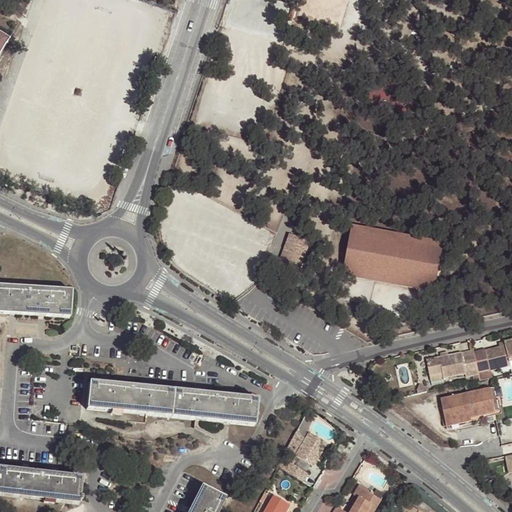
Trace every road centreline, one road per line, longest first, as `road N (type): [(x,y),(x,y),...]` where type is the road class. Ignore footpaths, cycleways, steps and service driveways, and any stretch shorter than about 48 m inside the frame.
road 1 (residential): [(309,374),(363,350),(511,318)]
road 2 (secondary): [(309,374),(172,289),(146,260)]
road 3 (secondary): [(125,291),(153,297),(297,382)]
road 4 (residential): [(203,0),(145,175)]
road 5 (secondary): [(491,511),(379,421)]
road 6 (secondary): [(371,433),(470,511)]
